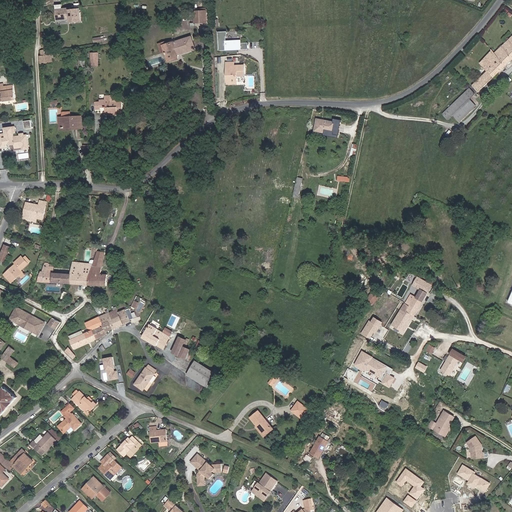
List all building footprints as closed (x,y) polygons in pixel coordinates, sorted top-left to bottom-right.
[(81,21),(80,7),(62,9),(62,4),(55,5),(57,20),(70,19),(70,22),(81,21)] [(206,11),(205,9),(195,9),(195,22),(200,22),(199,12),(206,11)] [(228,37),(227,31),(218,31),(219,50),(248,49),(248,42),(241,43),(241,40),(226,41),(226,37),(228,37)] [(502,69),(511,59),(511,48),(511,47),(511,46),(511,36),(495,53),(492,50),(489,53),(498,62),(496,64),(502,69)] [(195,49),(191,37),(167,45),(167,42),(159,44),(161,52),(166,51),(169,61),(177,58),(176,54),(195,49)] [(487,83),(502,69),(496,64),(498,62),(489,53),(480,63),(488,71),(481,77),(487,83)] [(52,62),(51,54),(40,56),(40,64),(52,62)] [(245,75),(244,66),(234,66),(227,66),(227,83),(237,83),(236,75),(245,75)] [(477,93),(487,83),(481,77),(471,87),(477,93)] [(16,99),(14,85),(4,87),(0,87),(0,92),(2,92),(3,95),(0,95),(0,100),(3,100),(3,101),(16,99)] [(470,99),(475,94),(470,88),(442,114),(448,120),(454,114),(459,109),(470,99)] [(100,102),(95,102),(96,109),(101,109),(100,107),(105,107),(109,107),(109,112),(118,112),(118,114),(123,114),(123,102),(111,102),(110,96),(105,96),(105,100),(100,100),(100,102)] [(465,116),(477,105),(470,99),(459,109),(465,116)] [(460,121),(465,116),(459,109),(454,114),(460,121)] [(83,128),(82,116),(63,117),(63,128),(76,127),(76,129),(83,128)] [(76,129),(76,127),(63,128),(63,117),(60,117),(61,130),(76,129)] [(334,132),(336,122),(317,119),(315,130),(324,132),(325,130),(334,132)] [(32,128),(30,120),(23,121),(25,129),(32,128)] [(15,127),(5,128),(6,134),(0,134),(0,144),(0,148),(5,147),(5,144),(9,144),(9,142),(14,141),(15,144),(15,148),(22,147),(22,145),(28,144),(27,135),(16,137),(14,137),(14,133),(16,133),(15,127)] [(299,198),(303,179),(298,178),(293,197),(297,197),(299,198)] [(43,219),(47,202),(40,201),(39,205),(26,203),(24,213),(27,213),(29,216),(37,218),(43,219)] [(0,259),(5,261),(11,248),(5,245),(0,258),(0,259)] [(101,274),(105,252),(98,250),(93,264),(89,275),(89,284),(107,286),(108,274),(101,274)] [(22,270),(28,263),(24,259),(22,256),(14,263),(15,264),(4,274),(12,283),(23,272),(22,270)] [(71,283),(71,274),(53,273),(48,272),(49,266),(49,263),(45,262),(44,266),(42,271),(41,271),(38,281),(71,283)] [(89,275),(93,264),(73,262),(71,274),(71,283),(83,284),(88,284),(89,284),(89,275)] [(423,301),(432,285),(409,273),(405,280),(415,286),(405,303),(409,306),(406,311),(414,316),(417,311),(423,301)] [(375,291),(369,298),(375,303),(381,296),(375,291)] [(422,314),(428,303),(423,301),(417,311),(422,314)] [(404,332),(414,316),(406,311),(409,306),(405,303),(392,324),(404,332)] [(33,316),(17,307),(11,320),(39,335),(45,322),(36,317),(35,318),(33,317),(33,316)] [(134,318),(130,308),(126,310),(126,309),(118,312),(120,316),(123,324),(130,320),(134,318)] [(107,314),(100,317),(104,325),(110,322),(110,321),(107,314)] [(123,324),(120,316),(114,319),(110,321),(110,322),(113,329),(123,324)] [(57,328),(61,322),(53,317),(50,324),(57,328)] [(104,325),(100,317),(86,323),(88,328),(93,329),(93,330),(104,325)] [(379,327),(382,322),(375,317),(372,322),(379,327)] [(184,328),(187,323),(179,319),(175,329),(182,332),(184,328)] [(370,321),(362,334),(369,338),(374,332),(376,333),(379,327),(372,322),(370,321)] [(113,329),(110,322),(104,325),(93,330),(97,339),(107,334),(106,331),(113,329)] [(164,349),(173,331),(166,327),(163,332),(158,329),(150,325),(143,337),(164,349)] [(97,339),(93,330),(71,340),(75,349),(97,339)] [(119,358),(115,337),(110,338),(111,344),(110,344),(112,357),(115,356),(116,359),(119,358)] [(186,358),(190,349),(186,347),(183,346),(185,343),(186,339),(180,337),(173,352),(186,358)] [(432,354),(435,348),(430,345),(427,351),(432,354)] [(10,356),(15,350),(10,347),(2,357),(15,367),(18,363),(10,356)] [(72,359),(76,355),(69,348),(66,352),(68,354),(67,354),(72,359)] [(459,359),(462,354),(454,349),(449,357),(447,361),(441,370),(450,375),(459,359)] [(363,351),(355,364),(365,369),(366,368),(380,376),(384,369),(383,368),(385,365),(372,357),(373,356),(363,351)] [(194,375),(201,364),(195,361),(188,372),(194,375)] [(427,367),(418,362),(415,368),(423,372),(427,367)] [(210,385),(217,374),(201,364),(194,375),(210,385)] [(157,370),(149,365),(147,368),(154,373),(157,370)] [(144,390),(155,374),(154,373),(147,368),(135,384),(144,390)] [(395,377),(388,373),(383,382),(389,386),(395,377)] [(5,386),(0,391),(0,414),(1,416),(18,397),(5,386)] [(92,410),(97,404),(94,402),(93,403),(90,399),(89,400),(88,399),(80,391),(79,392),(77,390),(74,393),(76,395),(73,399),(86,411),(89,408),(92,410)] [(303,419),(311,408),(298,400),(291,410),(303,419)] [(387,409),(390,403),(383,400),(380,406),(387,409)] [(67,430),(72,426),(74,429),(75,429),(82,423),(73,414),(72,415),(70,412),(75,408),(70,403),(67,406),(65,408),(66,408),(62,412),(68,418),(59,426),(64,433),(67,430)] [(263,433),(272,427),(259,411),(250,417),(257,426),(263,433)] [(448,428),(455,417),(445,411),(437,423),(432,420),(429,426),(446,436),(450,429),(448,428)] [(264,436),(273,429),(272,427),(263,433),(257,426),(256,427),(264,436)] [(168,440),(167,429),(163,430),(161,428),(159,430),(157,430),(150,431),(151,442),(158,441),(162,445),(166,440),(168,440)] [(52,429),(50,431),(60,439),(62,437),(52,429)] [(42,455),(57,439),(49,432),(38,444),(34,441),(31,444),(42,455)] [(319,458),(329,441),(327,441),(329,438),(323,434),(321,437),(320,436),(317,441),(315,440),(313,444),(315,445),(310,453),(319,458)] [(131,457),(142,445),(132,436),(130,439),(129,438),(124,443),(125,443),(124,445),(123,444),(118,449),(125,456),(127,453),(131,457)] [(482,444),(476,436),(467,442),(471,448),(471,449),(472,457),(472,458),(484,457),(484,452),(482,452),(482,444)] [(30,465),(34,461),(26,453),(27,452),(23,449),(10,462),(2,454),(0,455),(0,460),(8,469),(11,466),(13,464),(21,472),(29,464),(30,465)] [(111,451),(102,461),(105,465),(104,466),(104,465),(100,469),(111,479),(117,473),(116,472),(121,466),(115,460),(118,458),(111,451)] [(209,478),(213,473),(212,472),(214,470),(216,472),(222,472),(222,463),(211,464),(198,453),(195,457),(202,462),(199,465),(203,468),(201,470),(197,474),(198,482),(205,481),(205,476),(206,475),(209,478)] [(202,462),(195,457),(190,462),(201,470),(203,468),(199,465),(202,462)] [(22,473),(30,465),(29,464),(21,472),(22,473)] [(458,474),(470,480),(468,483),(477,488),(477,486),(487,491),(493,480),(463,465),(458,474)] [(0,483),(3,486),(9,479),(2,472),(0,470),(0,483)] [(271,491),(278,481),(267,473),(260,483),(259,482),(253,491),(265,500),(271,491)] [(107,497),(111,492),(94,477),(90,481),(91,482),(84,490),(93,498),(97,494),(100,490),(107,497)] [(84,490),(91,482),(90,481),(83,489),(84,490)] [(103,501),(107,497),(100,490),(97,494),(103,501)] [(402,511),(406,508),(388,496),(377,511),(402,511)] [(184,511),(170,499),(165,505),(172,511),(171,511),(184,511)] [(311,511),(312,511),(315,510),(314,507),(313,507),(311,499),(304,501),(306,509),(303,510),(300,511),(294,511),(293,511),(311,511)] [(76,509),(72,511),(92,511),(81,500),(74,507),(76,509)]
